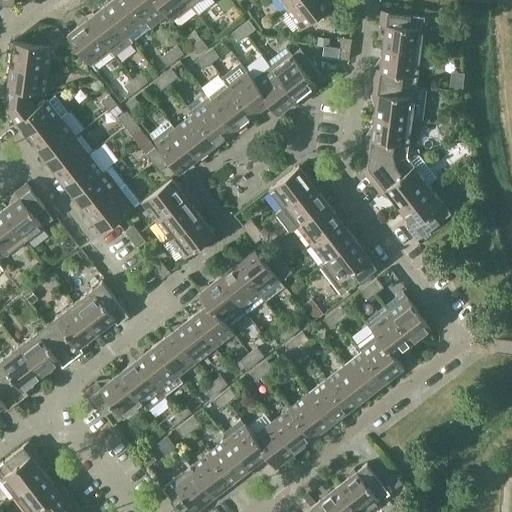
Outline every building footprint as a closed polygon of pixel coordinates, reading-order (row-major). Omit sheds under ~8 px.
[(151,27),(130,0),(110,0),(107,3),(135,40),(151,27)] [(158,0),(130,0),(151,27),(168,14),(169,13),(158,0)] [(187,0),(158,0),(169,13),(168,14),(172,18),(191,4),(187,0)] [(280,0),(288,9),(299,0),(280,0)] [(328,0),(299,0),(288,9),(302,27),(332,4),(328,0)] [(135,40),(107,3),(88,18),(116,54),(135,40)] [(384,45),(421,49),(426,15),(382,10),(380,24),(386,24),(384,45)] [(116,54),(88,18),(68,33),(96,69),(116,54)] [(250,19),(241,25),(247,32),(255,26),(250,19)] [(247,32),(241,25),(233,32),(238,39),(247,32)] [(65,36),(58,27),(50,34),(56,42),(65,36)] [(208,46),(201,37),(193,44),(199,53),(208,46)] [(341,37),(339,46),(350,48),(351,38),(341,37)] [(320,38),(319,46),(331,47),(332,39),(320,38)] [(14,40),(11,63),(49,67),(52,45),(14,40)] [(447,43),(446,54),(461,55),(462,45),(447,43)] [(178,44),(171,49),(178,58),(184,52),(178,44)] [(421,49),(384,45),(381,67),(375,66),(373,79),(417,84),(421,49)] [(293,54),(287,46),(268,61),(297,98),(316,83),(313,80),(321,74),(301,47),(293,54)] [(350,48),(339,46),(338,58),(349,59),(350,48)] [(214,47),(205,53),(211,60),(219,54),(214,47)] [(178,58),(171,49),(161,57),(167,66),(178,58)] [(211,60),(205,53),(197,60),(202,67),(211,60)] [(268,61),(251,74),(257,82),(256,82),(270,101),(269,101),(276,109),(278,113),(297,98),(268,61)] [(11,63),(6,106),(30,99),(31,90),(45,92),(49,67),(11,63)] [(163,74),(170,82),(179,76),(172,67),(163,74)] [(248,70),(229,85),(252,115),(269,101),(270,101),(256,82),(257,82),(251,74),(248,70)] [(141,86),(148,80),(142,72),(134,77),(141,86)] [(463,87),(464,75),(451,73),(450,85),(463,87)] [(170,82),(163,74),(155,80),(162,89),(170,82)] [(141,86),(134,77),(125,85),(131,94),(141,86)] [(252,115),(229,85),(224,78),(207,92),(222,113),(234,129),(252,115)] [(427,86),(417,84),(373,79),(371,93),(377,94),(374,115),(412,120),(422,121),(427,86)] [(222,113),(207,92),(188,106),(193,113),(216,143),(234,129),(222,113)] [(69,112),(55,94),(49,100),(47,98),(36,107),(30,99),(6,106),(33,141),(63,118),(62,117),(69,112)] [(109,109),(117,103),(110,94),(102,101),(109,109)] [(126,102),(133,111),(142,104),(135,96),(126,102)] [(134,118),(127,110),(119,117),(125,125),(134,118)] [(216,143),(193,113),(175,126),(198,156),(216,143)] [(366,136),(361,167),(408,155),(412,120),(374,115),(372,136),(366,136)] [(63,118),(33,141),(46,159),(76,136),(63,118)] [(141,127),(134,118),(125,125),(132,134),(141,127)] [(198,156),(175,126),(170,120),(151,135),(179,171),(198,156)] [(91,154),(76,136),(46,159),(61,177),(91,154)] [(144,169),(153,162),(162,155),(155,146),(147,153),(147,154),(144,157),(145,159),(145,161),(142,163),(141,166),(144,169)] [(99,148),(91,154),(61,177),(75,195),(113,166),(99,148)] [(418,152),(408,155),(361,167),(381,193),(386,189),(399,206),(429,183),(437,177),(418,152)] [(169,163),(162,155),(153,162),(160,170),(169,163)] [(284,206),(313,183),(299,165),(269,188),(284,206)] [(127,184),(113,166),(75,195),(89,213),(127,184)] [(157,219),(186,196),(172,177),(142,200),(157,219)] [(19,196),(2,209),(26,239),(54,217),(27,182),(16,191),(19,196)] [(313,183),(284,206),(298,225),(328,201),(313,183)] [(452,212),(429,183),(399,206),(413,223),(408,227),(417,239),(452,212)] [(127,184),(89,213),(102,231),(116,220),(140,202),(127,184)] [(200,214),(186,196),(157,219),(170,237),(200,214)] [(328,201),(298,225),(312,243),(342,220),(328,201)] [(0,258),(26,239),(2,209),(0,210),(0,258)] [(215,233),(200,214),(170,237),(185,256),(215,233)] [(249,233),(258,226),(252,218),(243,225),(248,231),(249,233)] [(342,220),(312,243),(326,261),(356,238),(342,220)] [(132,239),(140,233),(133,224),(125,230),(132,239)] [(265,235),(258,226),(249,233),(256,242),(265,235)] [(140,233),(132,239),(137,247),(146,240),(140,233)] [(356,238),(326,261),(320,265),(342,293),(358,280),(382,262),(373,251),(369,255),(356,238)] [(237,262),(260,292),(279,278),(256,248),(237,262)] [(277,269),(286,262),(279,254),(271,261),(277,269)] [(161,260),(153,267),(160,276),(168,269),(161,260)] [(260,292),(237,262),(219,276),(247,313),(265,299),(260,292)] [(286,262),(277,269),(284,278),(292,271),(286,262)] [(382,262),(358,280),(361,284),(362,285),(386,267),(385,266),(382,262)] [(247,313),(219,276),(200,291),(202,294),(209,302),(228,327),(229,326),(247,313)] [(384,286),(377,277),(369,283),(375,292),(384,286)] [(103,280),(74,302),(97,332),(114,318),(118,323),(129,314),(103,280)] [(375,292),(369,283),(360,290),(367,299),(375,292)] [(39,299),(31,289),(24,295),(32,305),(39,299)] [(403,290),(385,304),(413,341),(432,326),(403,290)] [(97,332),(74,302),(47,323),(74,358),(84,350),(80,345),(97,332)] [(228,327),(209,302),(191,316),(215,346),(233,331),(229,326),(228,327)] [(413,341),(385,304),(366,319),(375,330),(379,337),(396,354),(413,341)] [(341,305),(332,311),(339,320),(348,313),(341,305)] [(339,320),(332,311),(324,318),(331,327),(339,320)] [(191,316),(173,330),(197,360),(215,346),(191,316)] [(294,318),(285,325),(292,334),(301,327),(294,318)] [(47,323),(19,344),(42,374),(59,361),(63,366),(74,358),(47,323)] [(292,334),(285,325),(277,332),(284,340),(292,334)] [(197,360),(173,330),(155,344),(178,374),(197,360)] [(294,337),(301,345),(310,339),(303,330),(294,337)] [(379,337),(375,330),(358,344),(362,350),(385,380),(404,365),(396,354),(379,337)] [(301,345),(294,337),(286,343),(293,352),(301,345)] [(42,374),(19,344),(0,359),(0,375),(19,400),(29,392),(25,387),(42,374)] [(183,379),(178,374),(155,344),(137,358),(165,393),(183,379)] [(250,352),(257,361),(264,355),(258,346),(250,352)] [(385,380),(362,350),(344,364),(367,394),(385,380)] [(257,361),(250,352),(241,360),(247,368),(257,361)] [(165,393),(137,358),(119,372),(142,402),(148,409),(166,395),(165,393)] [(258,365),(265,373),(273,367),(267,358),(258,365)] [(367,394),(344,364),(326,378),(349,408),(367,394)] [(265,373),(258,365),(250,371),(256,380),(265,373)] [(142,402),(119,372),(102,385),(98,380),(87,389),(114,424),(142,402)] [(221,374),(213,381),(220,390),(228,383),(221,374)] [(0,375),(0,406),(4,404),(8,408),(19,400),(0,375)] [(326,378),(308,392),(331,422),(349,408),(326,378)] [(220,390),(213,381),(204,388),(211,396),(220,390)] [(237,395),(230,386),(222,392),(229,401),(237,395)] [(229,401),(222,392),(213,399),(220,408),(229,401)] [(331,422),(308,392),(290,406),(313,436),(331,422)] [(185,403),(177,409),(183,418),(192,411),(185,403)] [(313,436),(290,406),(272,420),(295,450),(313,436)] [(183,418),(177,409),(168,416),(175,424),(183,418)] [(194,414),(186,421),(192,429),(201,423),(194,414)] [(269,452),(255,433),(242,417),(223,432),(227,437),(250,467),(267,453),(269,452)] [(295,450),(272,420),(255,433),(269,452),(267,453),(271,458),(276,465),(295,450)] [(192,429),(186,421),(177,427),(184,436),(192,429)] [(250,467),(227,437),(209,451),(232,481),(250,467)] [(0,474),(16,495),(46,472),(33,455),(37,452),(29,440),(0,462),(0,474)] [(143,454),(140,457),(147,466),(155,461),(147,451),(146,452),(143,454)] [(209,451),(191,465),(214,495),(232,481),(209,451)] [(339,484),(360,511),(364,511),(390,492),(384,483),(367,462),(339,484)] [(214,495),(191,465),(163,486),(181,511),(200,511),(197,508),(214,495)] [(46,472),(16,495),(28,511),(51,511),(72,496),(64,486),(59,489),(46,472)] [(396,473),(384,483),(390,492),(391,492),(403,483),(396,473)] [(360,511),(339,484),(311,506),(315,511),(360,511)] [(72,496),(51,511),(76,511),(75,510),(80,507),(72,496)] [(11,501),(1,510),(2,511),(9,511),(16,507),(11,501)]
